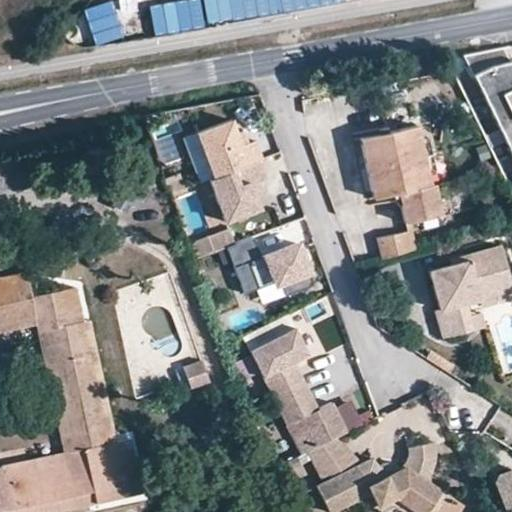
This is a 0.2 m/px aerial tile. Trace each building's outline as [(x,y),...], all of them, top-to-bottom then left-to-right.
[(203,0),(207,22),(352,0),(203,0)] [(150,36),(188,33),(185,2),(147,5),(150,36)] [(467,54),(511,149),(511,55),(507,47),(467,54)] [(214,173),(263,155),(255,135),(250,137),(247,128),(237,131),(231,115),(197,128),(214,173)] [(381,131),(389,130),(388,122),(380,123),(381,131)] [(374,195),(395,191),(401,191),(403,202),(406,219),(443,212),(438,182),(431,184),(429,172),(425,152),(421,131),(419,124),(389,130),(381,131),(362,136),(374,195)] [(428,130),(421,131),(425,152),(436,150),(433,134),(428,130)] [(436,171),(439,164),(436,150),(425,152),(429,172),(436,171)] [(260,161),(210,181),(226,223),(261,210),(258,202),(264,200),(258,184),(267,180),(260,161)] [(176,172),(163,177),(167,191),(181,186),(176,172)] [(398,202),(403,202),(401,191),(395,191),(395,198),(398,202)] [(230,226),(185,243),(189,257),(235,239),(230,226)] [(376,237),(382,259),(414,249),(408,228),(376,237)] [(311,281),(296,239),(259,253),(252,233),(236,240),(224,244),(241,290),(278,276),(283,291),(311,281)] [(471,317),(468,305),(482,301),(478,290),(511,281),(502,248),(465,258),(467,264),(452,268),(428,274),(438,310),(434,312),(442,341),(475,331),(471,317)] [(467,264),(465,258),(451,261),(452,268),(467,264)] [(15,272),(16,280),(27,279),(27,270),(15,272)] [(39,332),(47,329),(73,449),(84,447),(85,453),(20,467),(19,460),(1,465),(2,472),(0,471),(0,511),(45,511),(134,493),(122,440),(111,442),(108,433),(104,414),(100,398),(97,381),(93,364),(89,346),(86,330),(85,321),(75,322),(69,288),(32,296),(27,279),(16,280),(1,284),(0,284),(0,321),(35,314),(37,323),(39,332)] [(511,293),(511,282),(511,281),(478,290),(482,301),(511,293)] [(75,322),(85,321),(77,286),(69,288),(75,322)] [(242,335),(249,349),(294,326),(287,313),(242,335)] [(0,330),(37,323),(35,314),(0,321),(0,330)] [(475,331),(488,328),(484,314),(471,317),(475,331)] [(86,330),(93,329),(91,319),(85,321),(86,330)] [(346,429),(332,401),(318,408),(309,412),(305,404),(313,399),(298,368),(291,372),(286,364),(294,360),(308,353),(294,326),(249,349),(299,453),(305,450),(336,434),(346,429)] [(84,447),(73,449),(47,329),(39,332),(51,391),(65,450),(19,460),(20,467),(85,453),(84,447)] [(93,364),(100,362),(97,344),(89,346),(93,364)] [(429,359),(441,367),(452,375),(457,368),(432,353),(429,359)] [(298,368),(294,360),(286,364),(291,372),(298,368)] [(183,364),(186,389),(208,386),(205,361),(183,364)] [(104,378),(97,381),(100,398),(108,395),(104,378)] [(318,408),(313,399),(305,404),(309,412),(318,408)] [(108,433),(115,431),(111,413),(104,414),(108,433)] [(457,511),(463,503),(435,485),(428,477),(428,473),(431,461),(430,447),(426,444),(411,446),(408,456),(401,464),(393,468),(387,468),(381,467),(375,464),(371,458),(361,463),(336,434),(305,450),(322,482),(316,485),(330,511),(369,492),(376,506),(394,497),(416,511),(457,511)] [(131,437),(122,440),(134,493),(142,491),(131,437)] [(511,469),(499,475),(495,481),(508,511),(511,509),(511,469)] [(376,506),(379,511),(383,511),(393,507),(401,511),(416,511),(394,497),(376,506)]
